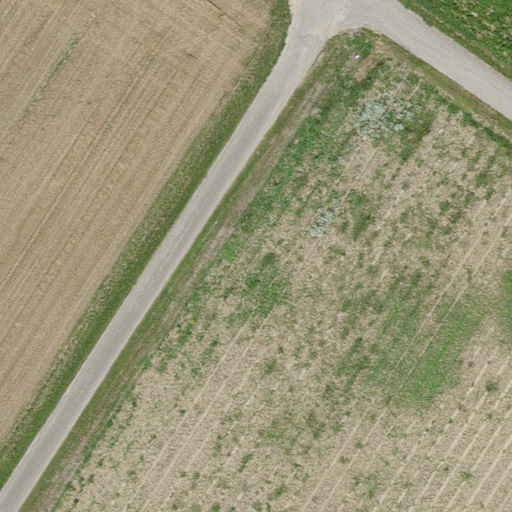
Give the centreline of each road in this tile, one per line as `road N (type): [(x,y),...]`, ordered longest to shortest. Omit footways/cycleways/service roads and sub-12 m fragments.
road 1 (track): [(6,511),(339,0)]
road 2 (track): [(511,101),(364,0)]
